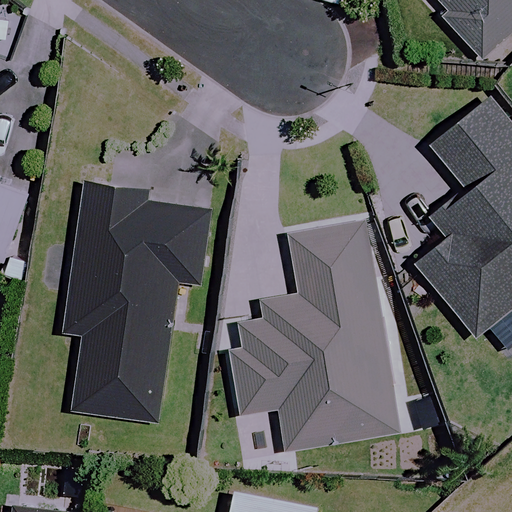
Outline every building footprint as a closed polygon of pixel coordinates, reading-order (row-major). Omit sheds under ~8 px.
[(511,0),(446,0),(455,9),(444,18),(484,63),(511,37),(511,0)] [(511,129),(487,100),(434,144),(472,191),(436,221),(450,238),(418,264),(479,339),(511,311),(511,129)] [(0,259),(7,262),(33,193),(0,180),(0,259)] [(151,192),(91,184),(70,338),(88,340),(78,415),(159,426),(178,285),(201,289),(212,212),(150,203),(151,192)] [(401,435),(364,223),(295,235),(305,295),(267,302),(270,321),(234,327),(249,418),(283,412),(291,454),(401,435)] [(318,511),(320,506),(239,490),(234,511),(318,511)]
